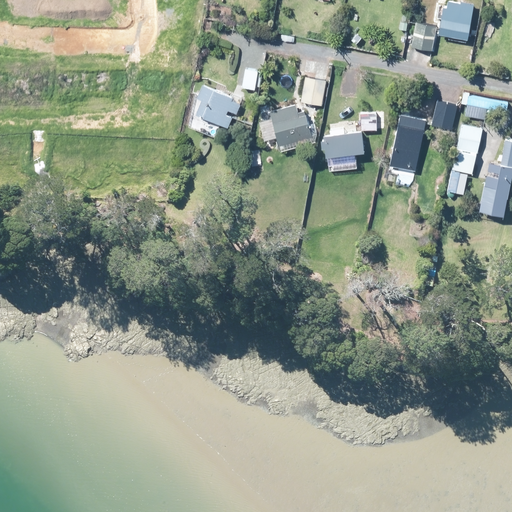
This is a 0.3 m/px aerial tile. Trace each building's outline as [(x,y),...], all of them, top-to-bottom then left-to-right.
[(439,34),(469,39),(475,4),(461,2),(460,4),(448,2),(447,8),(443,7),(439,34)] [(371,5),(360,5),(360,16),(371,16),(371,5)] [(397,19),(387,18),(386,32),(396,33),(397,19)] [(431,47),(434,48),(438,24),(417,21),(413,45),(431,47)] [(248,67),(245,85),(257,87),(260,69),(248,67)] [(328,78),(315,76),(307,75),(303,99),(324,102),(328,78)] [(235,96),(224,91),(204,83),(199,95),(206,98),(200,111),(231,124),(235,115),(228,112),(230,107),(237,111),(243,96),(236,93),(235,96)] [(508,102),(468,94),(467,102),(507,110),(508,102)] [(452,130),(458,104),(438,100),(432,126),(452,130)] [(314,134),(308,113),(302,115),(298,102),(292,104),(272,110),(282,144),(314,134)] [(310,109),(316,113),(319,108),(313,104),(310,109)] [(384,112),(360,113),(360,129),(384,128),(384,112)] [(416,172),(427,121),(401,116),(391,167),(416,172)] [(451,169),(472,174),(483,129),(462,124),(451,169)] [(365,155),(362,131),(344,133),(344,128),(329,130),(330,134),(323,135),(323,140),(321,140),(322,149),(325,151),(326,158),(327,158),(328,166),(356,163),(355,156),(365,155)] [(269,147),(279,144),(277,138),(267,141),(269,147)] [(503,218),(511,178),(511,138),(507,138),(501,165),(490,163),(479,213),(503,218)] [(452,171),(447,191),(464,195),(468,175),(452,171)] [(412,176),(397,173),(395,184),(410,186),(412,176)]
